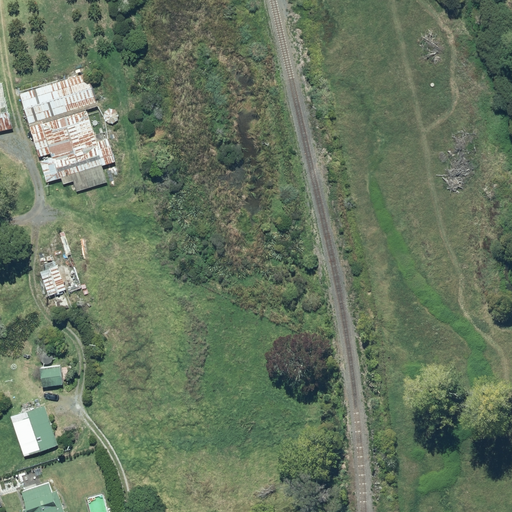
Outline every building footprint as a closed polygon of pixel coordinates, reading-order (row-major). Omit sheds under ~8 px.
[(54,0),(56,10),(77,7),(76,0),(54,0)] [(89,70),(21,92),(48,180),(84,169),(90,186),(109,180),(104,163),(116,159),(89,70)] [(4,80),(0,81),(0,128),(13,125),(4,80)] [(60,265),(43,271),(50,293),(68,287),(60,265)] [(76,270),(68,272),(70,278),(71,278),(72,280),(77,278),(77,276),(78,276),(76,270)] [(71,288),(68,288),(69,291),(82,287),(80,282),(70,286),(71,288)] [(42,366),(45,385),(65,382),(63,363),(42,366)] [(46,402),(12,414),(26,454),(59,443),(46,402)] [(23,491),(30,511),(66,511),(59,488),(52,490),(50,482),(23,491)]
